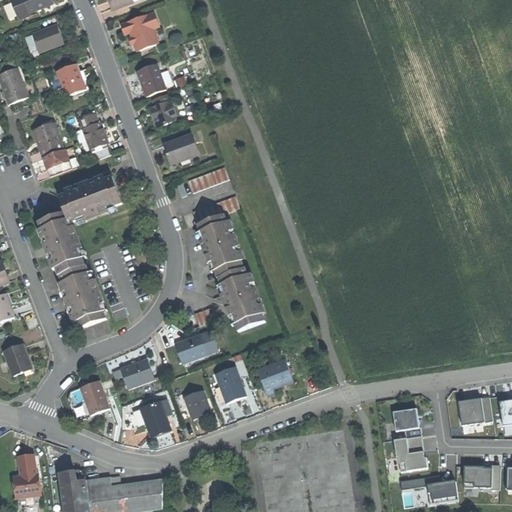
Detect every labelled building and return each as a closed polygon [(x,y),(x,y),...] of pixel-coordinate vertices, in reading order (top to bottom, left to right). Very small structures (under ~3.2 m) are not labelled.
[(10,0),(19,22),(30,18),(29,15),(53,6),(50,0),(10,0)] [(134,3),(132,0),(110,0),(110,1),(114,11),(134,3)] [(138,52),(160,44),(149,16),(123,26),(126,34),(131,32),(134,39),(136,44),(135,45),(138,52)] [(59,26),(34,35),(41,54),(65,45),(62,35),(59,26)] [(67,99),(87,91),(82,78),(78,65),(58,73),(67,99)] [(148,98),(167,91),(158,65),(138,72),(143,85),(148,98)] [(30,99),(19,69),(0,76),(0,80),(10,107),(15,105),(30,99)] [(159,129),(179,122),(176,112),(185,109),(183,102),(173,105),(169,95),(153,101),(155,109),(152,110),(155,119),(159,129)] [(76,133),(80,144),(88,142),(95,161),(111,156),(107,146),(110,144),(105,131),(102,123),(99,124),(96,115),(80,121),(83,130),(76,133)] [(51,178),(74,170),(67,151),(66,151),(55,123),(33,132),(42,154),(44,160),(47,158),(49,164),(46,165),(51,178)] [(191,159),(201,155),(193,136),(165,146),(168,155),(171,163),(190,156),(191,159)] [(172,165),(191,159),(190,156),(171,163),(172,165)] [(225,168),(189,182),(194,193),(230,180),(225,168)] [(117,207),(123,204),(114,178),(98,184),(92,186),(91,182),(80,186),(65,191),(67,196),(60,198),(64,211),(69,225),(77,222),(86,218),(107,211),(117,207)] [(184,182),(178,185),(180,191),(183,198),(189,196),(184,182)] [(218,280),(219,279),(245,270),(239,254),(243,252),(240,245),(238,244),(237,241),(238,238),(232,222),(227,223),(225,216),(240,210),(236,198),(194,213),(201,233),(197,234),(201,244),(204,242),(208,253),(212,263),(209,265),(212,274),(215,273),(218,280)] [(80,251),(69,225),(64,211),(52,216),(53,219),(39,224),(45,240),(47,245),(44,246),(47,257),(53,272),(56,270),(66,293),(68,298),(64,300),(69,313),(73,325),(77,324),(80,331),(106,321),(103,314),(100,304),(92,284),(88,274),(83,260),(80,251)] [(0,264),(0,263),(0,286),(10,283),(8,278),(6,273),(3,274),(0,264)] [(219,279),(222,287),(218,288),(221,297),(225,296),(227,302),(233,317),(229,318),(233,327),(236,326),(239,333),(266,323),(260,307),(264,306),(261,298),(258,297),(257,294),(259,291),(253,275),(249,277),(246,269),(245,270),(219,279)] [(9,293),(0,296),(0,323),(15,318),(11,307),(13,306),(11,301),(9,293)] [(104,303),(100,304),(103,314),(108,312),(104,303)] [(199,327),(218,321),(213,308),(195,315),(199,327)] [(176,345),(183,366),(220,352),(212,332),(182,343),(176,345)] [(23,369),(32,366),(23,344),(5,351),(14,376),(21,374),(24,372),(23,369)] [(130,390),(155,381),(148,361),(132,367),(122,370),(130,390)] [(276,395),(273,389),(280,387),(286,384),(287,385),(295,383),(287,361),(258,371),(268,398),(276,395)] [(216,376),(227,405),(236,401),(247,397),(237,368),(216,376)] [(101,381),(80,389),(91,417),(99,414),(111,410),(101,381)] [(204,393),(185,400),(193,421),(203,417),(212,414),(204,393)] [(462,425),(494,423),(493,398),(460,401),(462,425)] [(511,400),(502,401),(506,435),(511,434),(511,400)] [(162,403),(142,410),(152,438),(161,434),(172,430),(162,403)] [(430,469),(422,408),(397,411),(400,432),(407,431),(408,438),(400,439),(403,463),(410,462),(411,472),(430,469)] [(19,501),(43,497),(40,478),(38,478),(35,459),(26,460),(20,461),(23,480),(23,483),(16,484),(19,501)] [(500,488),(500,466),(466,467),(467,489),(500,488)] [(76,474),(62,475),(66,511),(162,511),(165,511),(165,483),(123,487),(122,479),(112,481),(112,480),(91,483),(77,485),(76,474)] [(441,477),(403,481),(404,490),(430,487),(432,501),(461,498),(460,480),(442,482),(441,477)]
